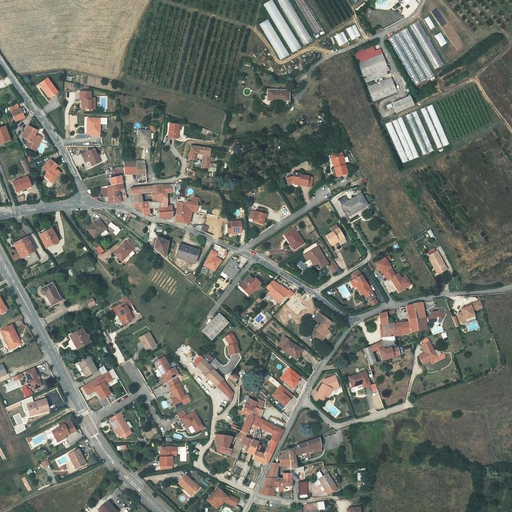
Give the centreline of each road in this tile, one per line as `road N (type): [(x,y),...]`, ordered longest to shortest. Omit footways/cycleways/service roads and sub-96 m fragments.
road 1 (residential): [(127,208),(253,256),(352,322)]
road 2 (residential): [(253,495),(307,388),(352,322)]
road 3 (track): [(165,2),(253,28),(278,61),(306,49),(331,54)]
road 4 (tertiary): [(0,258),(87,423)]
road 5 (residential): [(0,59),(56,139),(86,203)]
road 6 (unclassified): [(352,322),(408,300),(511,287)]
road 7 (track): [(1,511),(111,461)]
